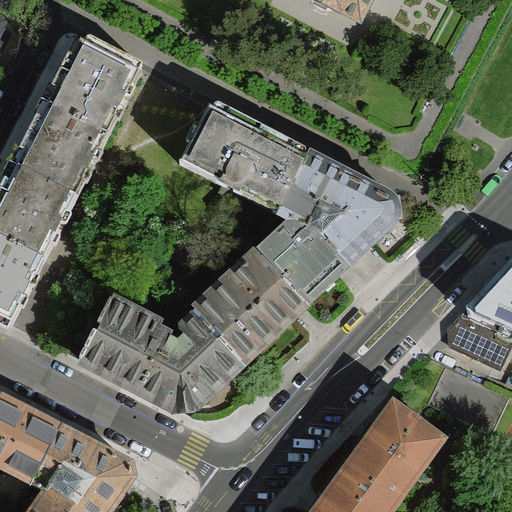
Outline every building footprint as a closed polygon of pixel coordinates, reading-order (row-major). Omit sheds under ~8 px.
[(315,0),(362,24),(374,0),(315,0)] [(77,39),(45,103),(110,137),(143,74),(77,39)] [(78,200),(110,137),(45,103),(12,166),(78,200)] [(280,217),(309,160),(210,108),(181,166),(280,217)] [(309,160),(280,217),(301,227),(319,235),(348,265),(393,222),(396,214),(394,207),(388,200),(309,160)] [(0,238),(45,262),(78,200),(12,166),(0,189),(0,238)] [(319,235),(301,227),(290,236),(287,232),(284,232),(259,256),(260,257),(262,257),(306,304),(348,265),(319,235)] [(0,318),(13,326),(45,262),(0,238),(0,318)] [(262,257),(260,257),(256,257),(241,271),(195,313),(198,316),(242,363),(306,304),(262,257)] [(511,264),(469,310),(472,320),(511,339),(511,264)] [(242,363),(198,316),(183,330),(187,334),(179,342),(156,330),(159,324),(113,301),(82,361),(177,410),(195,407),(242,363)] [(511,339),(472,320),(469,310),(450,330),(451,347),(502,371),(511,349),(511,339)] [(3,394),(0,399),(0,469),(32,486),(63,425),(3,394)] [(395,405),(351,466),(367,479),(361,487),(388,506),(424,457),(430,461),(445,441),(395,405)] [(63,425),(32,486),(43,491),(28,511),(114,511),(139,479),(135,462),(63,425)] [(383,511),(388,506),(361,487),(367,479),(351,466),(317,511),(383,511)]
